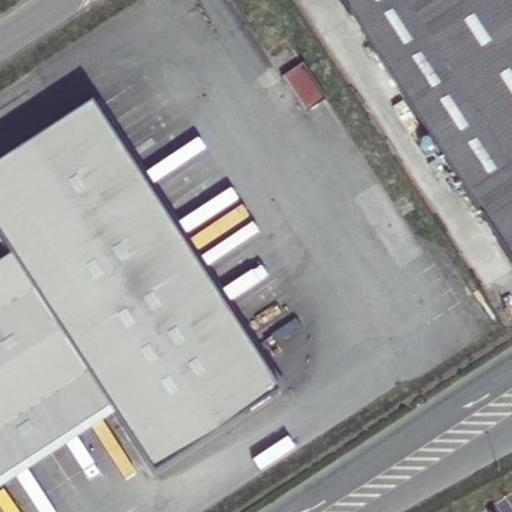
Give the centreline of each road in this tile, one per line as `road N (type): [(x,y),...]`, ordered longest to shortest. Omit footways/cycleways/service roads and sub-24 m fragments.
road 1 (unknown): [(319,0),(497,277)]
road 2 (primary): [(511,368),(288,511)]
road 3 (primary): [(369,511),(511,430)]
